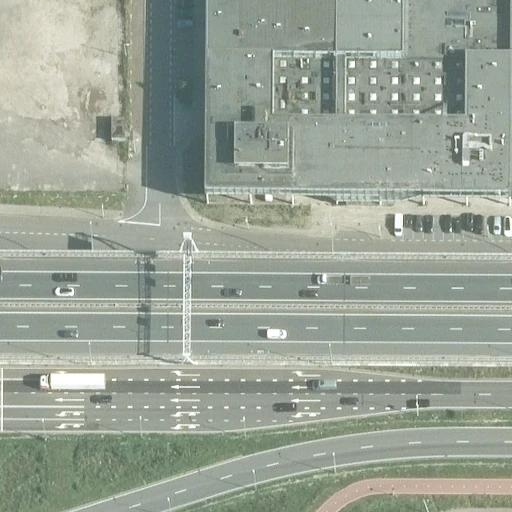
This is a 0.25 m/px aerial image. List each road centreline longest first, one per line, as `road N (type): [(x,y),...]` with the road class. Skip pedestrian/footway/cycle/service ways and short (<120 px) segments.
road 1 (secondary): [(511,401),(0,396)]
road 2 (motorway): [(511,296),(0,293)]
road 3 (motorway): [(0,335),(511,338)]
road 4 (secondary): [(127,511),(300,461),(400,447),(511,446)]
road 5 (unclassified): [(511,257),(155,249)]
road 6 (unclassified): [(155,249),(157,0)]
road 7 (unclassified): [(155,249),(0,241)]
